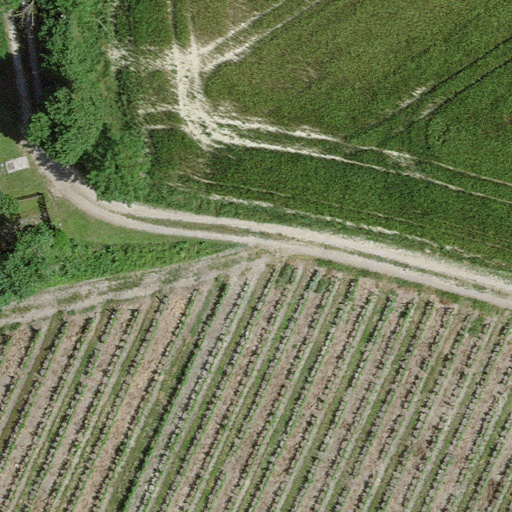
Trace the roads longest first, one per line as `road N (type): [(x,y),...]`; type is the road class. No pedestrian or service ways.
road 1 (track): [(511,298),(276,235),(130,215),(81,192),(42,136),(17,0)]
road 2 (track): [(0,317),(320,245)]
